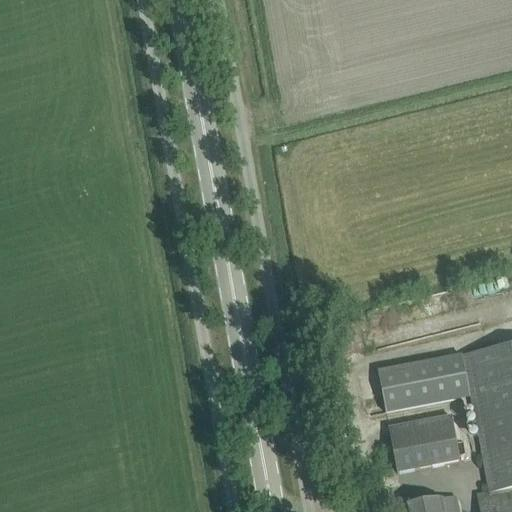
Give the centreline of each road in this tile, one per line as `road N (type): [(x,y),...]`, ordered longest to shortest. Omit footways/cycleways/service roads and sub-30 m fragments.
road 1 (unclassified): [(310,511),(218,0)]
road 2 (unclassified): [(233,511),(141,0)]
road 3 (primary): [(271,511),(180,0)]
